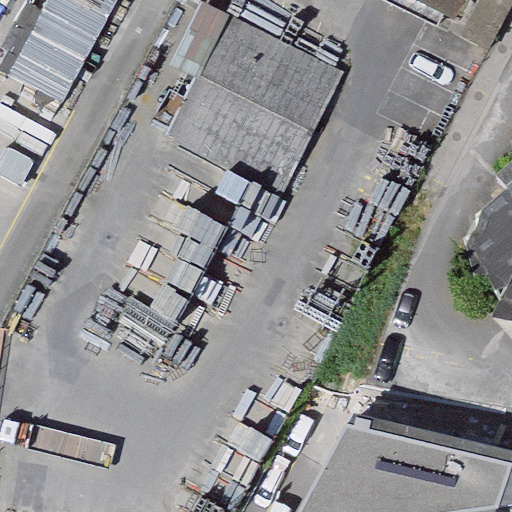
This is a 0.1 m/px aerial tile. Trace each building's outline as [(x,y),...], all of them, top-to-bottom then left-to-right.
[(119,0),(45,0),(2,74),(61,108),(119,0)] [(403,0),(456,25),(467,0),(403,0)] [(511,11),(511,0),(467,0),(456,25),(453,36),(486,56),(511,11)] [(341,70),(205,2),(172,70),(190,79),(160,140),(277,198),(341,70)] [(511,160),(457,265),(511,312),(511,160)] [(511,511),(511,457),(353,420),(346,432),(511,471),(498,511),(511,511)] [(498,511),(511,471),(346,432),(303,511),(498,511)]
